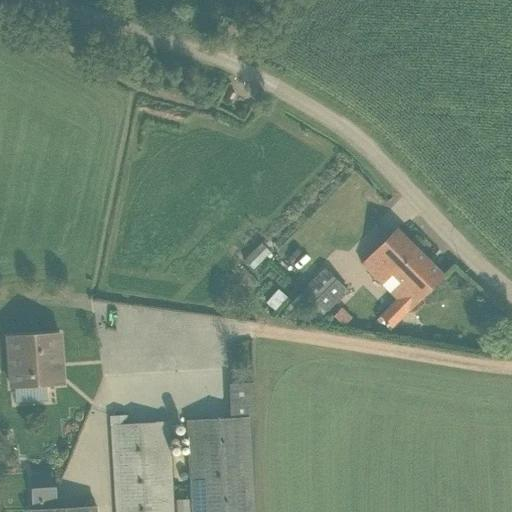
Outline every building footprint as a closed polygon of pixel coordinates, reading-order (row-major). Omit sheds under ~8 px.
[(394,230),(359,263),(406,310),(441,276),(394,230)] [(322,268),(292,299),(315,323),(345,291),(322,268)] [(263,302),(272,311),(285,296),(276,288),(263,302)] [(342,326),(350,318),(340,307),(331,315),(342,326)] [(59,333),(4,335),(7,389),(63,385),(59,333)] [(253,417),(251,384),(227,385),(230,418),(184,421),(188,499),(175,499),(176,511),(252,511),(247,417),(253,417)] [(125,415),(108,416),(113,511),(170,511),(165,421),(125,423),(125,415)] [(29,477),(30,505),(55,504),(54,476),(29,477)]
